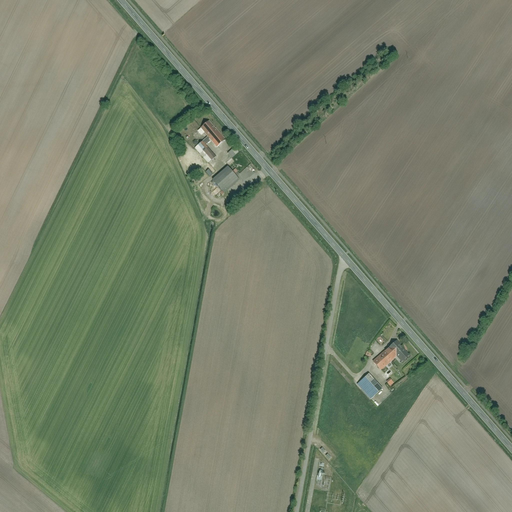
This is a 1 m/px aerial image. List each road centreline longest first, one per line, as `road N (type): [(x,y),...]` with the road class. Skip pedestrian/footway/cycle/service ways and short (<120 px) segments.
road 1 (tertiary): [(121,0),(345,258)]
road 2 (unclassified): [(297,511),(345,258)]
road 3 (tertiary): [(345,258),(511,448)]
